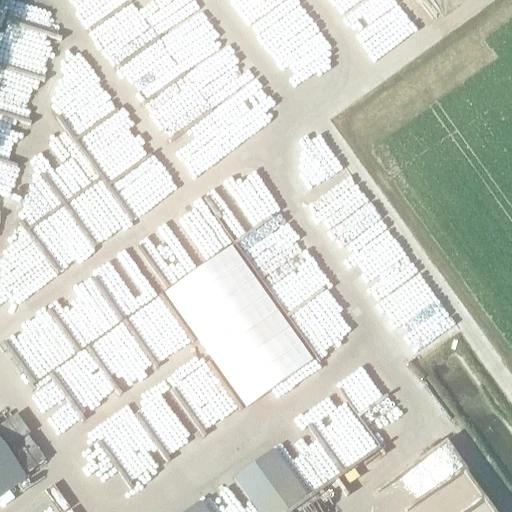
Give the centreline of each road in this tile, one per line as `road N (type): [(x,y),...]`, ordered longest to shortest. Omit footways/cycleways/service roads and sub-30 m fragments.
road 1 (unknown): [(0,324),(338,89)]
road 2 (unknown): [(0,365),(112,511)]
